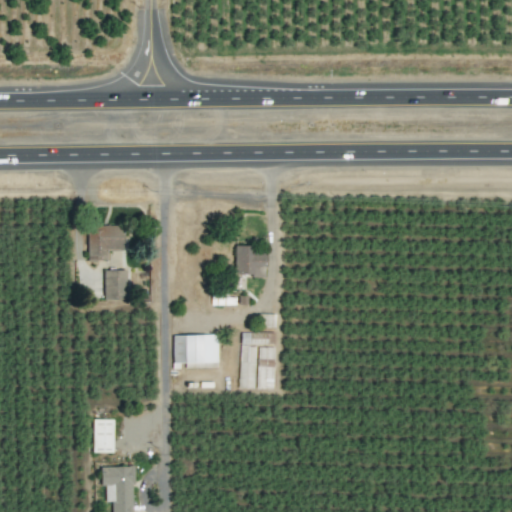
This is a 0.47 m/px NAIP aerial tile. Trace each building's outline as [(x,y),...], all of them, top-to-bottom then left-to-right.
[(121,225),(85,226),(86,260),(107,260),(107,250),(122,250),(121,225)] [(232,274),(254,275),(255,268),(264,268),(264,253),(255,253),(256,246),(233,245),(232,274)] [(101,270),(102,300),(125,299),(124,270),(101,270)] [(215,335),(170,336),(171,363),(216,362),(215,335)] [(255,388),(271,389),(272,348),(256,347),(255,388)] [(111,452),(111,419),(91,419),(90,452),(111,452)] [(98,467),(98,486),(103,486),(104,501),(109,501),(109,511),(131,511),(131,467),(98,467)]
